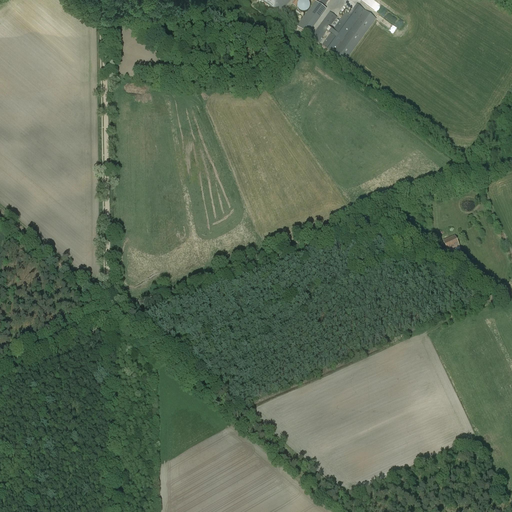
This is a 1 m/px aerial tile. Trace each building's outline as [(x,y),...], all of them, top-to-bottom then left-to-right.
[(259,0),(280,15),(291,0),(259,0)] [(299,1),(299,12),(310,12),(310,1),(299,1)] [(316,3),(313,8),(321,13),(324,8),(316,3)] [(322,46),(335,55),(366,12),(365,11),(357,5),(349,16),(345,14),(322,46)] [(366,12),(335,55),(345,63),(376,19),(366,12)] [(337,18),(330,13),(312,37),(319,42),(337,18)] [(435,240),(425,233),(420,241),(430,248),(435,240)] [(443,242),(450,257),(457,254),(454,249),(459,247),(455,237),(443,242)]
